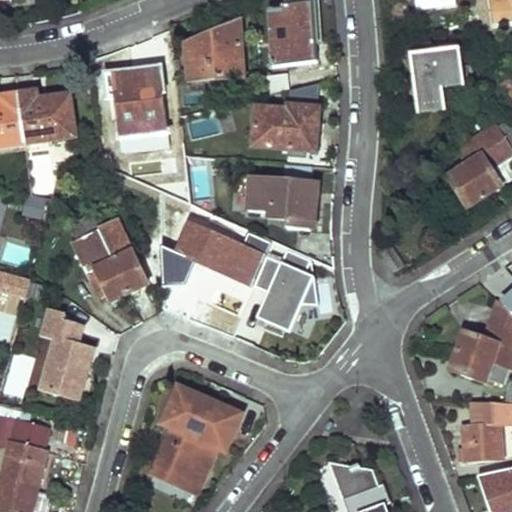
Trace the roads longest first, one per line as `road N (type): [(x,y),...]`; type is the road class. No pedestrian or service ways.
road 1 (residential): [(93,511),(127,377),(151,350),(195,345),(314,404)]
road 2 (residential): [(361,0),(370,91),(358,251),(374,332)]
road 3 (residential): [(445,511),(374,332)]
road 4 (residential): [(184,0),(77,40),(0,53)]
road 5 (residential): [(374,332),(511,235)]
road 6 (residential): [(231,511),(314,404)]
